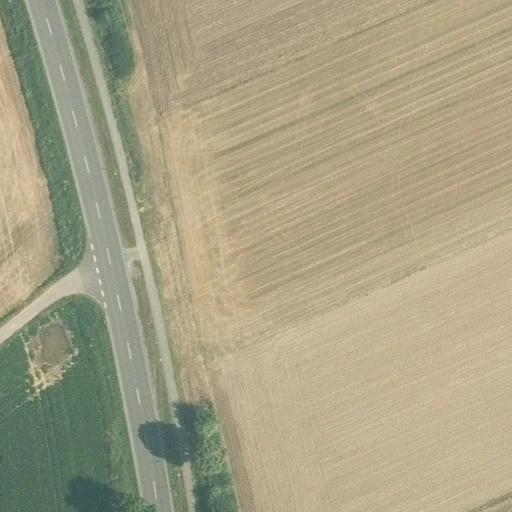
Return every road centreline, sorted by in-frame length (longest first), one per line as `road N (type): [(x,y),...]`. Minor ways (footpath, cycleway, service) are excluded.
road 1 (secondary): [(156,511),(107,269),(38,0)]
road 2 (track): [(107,269),(59,292),(0,340)]
